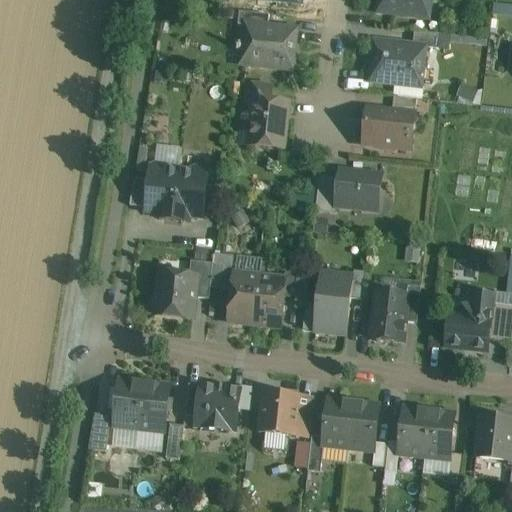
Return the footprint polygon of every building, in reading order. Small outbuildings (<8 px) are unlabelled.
[(380,0),(379,14),(408,17),(409,13),(430,16),(431,0),(380,0)] [(270,16),(241,13),(239,26),(247,27),(247,25),(269,28),(270,16)] [(269,28),(247,25),(247,27),(245,47),(237,46),(237,51),(248,52),(246,66),(293,72),(297,31),(269,28)] [(441,35),(416,33),(414,47),(426,49),(439,51),(441,35)] [(414,47),(376,43),(372,83),(400,86),(400,82),(422,85),(426,49),(414,47)] [(273,88),(249,85),(247,102),(256,103),(256,102),(271,103),(273,88)] [(419,94),(396,91),(394,109),(417,112),(419,94)] [(271,103),(256,102),(256,103),(251,148),(284,151),(289,105),(271,103)] [(416,116),(368,111),(365,146),(384,148),(387,152),(394,153),(397,150),(412,152),(416,116)] [(169,171),(164,165),(159,164),(152,169),(151,183),(147,209),(147,213),(161,215),(160,220),(175,222),(180,172),(169,171)] [(192,173),(180,172),(175,222),(189,224),(190,218),(203,220),(207,191),(208,176),(203,169),(197,169),(192,173)] [(383,177),(348,173),(341,178),(341,180),(338,209),(339,210),(379,214),(383,177)] [(341,180),(321,177),(317,213),(338,216),(339,210),(338,209),(341,180)] [(151,183),(136,181),(131,207),(147,209),(151,183)] [(222,192),(207,191),(204,216),(219,218),(222,192)] [(214,265),(192,262),(190,279),(198,280),(196,299),(210,300),(212,289),(214,265)] [(238,268),(214,265),(212,289),(234,292),(236,276),(237,276),(238,268)] [(367,273),(355,272),(354,278),(352,300),(364,301),(367,273)] [(310,276),(286,273),(285,281),(286,281),(285,297),(307,300),(310,276)] [(354,278),(322,274),(319,306),(315,334),(348,337),(352,300),(354,278)] [(190,279),(160,276),(158,299),(153,304),(152,310),(156,316),(194,320),(196,299),(198,280),(190,279)] [(237,276),(236,276),(234,292),(230,324),(256,327),(261,279),(237,276)] [(285,281),(261,279),(256,327),(281,330),(285,297),(286,281),(285,281)] [(422,289),(409,288),(408,298),(409,298),(406,324),(418,325),(422,289)] [(408,298),(377,294),(372,340),(378,341),(378,343),(388,344),(389,342),(404,344),(406,324),(409,298),(408,298)] [(472,308),(461,318),(451,317),(448,349),(488,353),(489,341),(493,305),(494,298),(474,296),(472,308)] [(319,306),(307,305),(304,332),(315,334),(319,306)] [(511,307),(493,305),(489,341),(511,343),(511,307)] [(146,385),(120,382),(115,429),(140,432),(146,385)] [(171,388),(146,385),(140,432),(166,435),(171,388)] [(202,387),(190,386),(186,418),(198,419),(202,387)] [(241,392),(202,387),(198,419),(197,429),(237,433),(241,392)] [(301,398),(265,394),(261,434),(297,438),(297,437),(300,410),(301,398)] [(355,404),(329,402),(325,439),(324,448),(350,451),(355,404)] [(381,407),(355,404),(350,451),(375,454),(381,407)] [(312,412),(300,410),(297,437),(309,439),(312,412)] [(431,413),(405,410),(400,457),(425,460),(431,413)] [(456,416),(431,413),(425,460),(451,463),(456,416)] [(112,417),(95,415),(90,451),(107,453),(112,417)] [(511,422),(482,419),(477,459),(510,463),(511,463),(511,454),(511,422)] [(185,428),(171,426),(167,460),(181,462),(185,428)] [(325,439),(313,437),(309,473),(321,474),(324,448),(325,439)]
